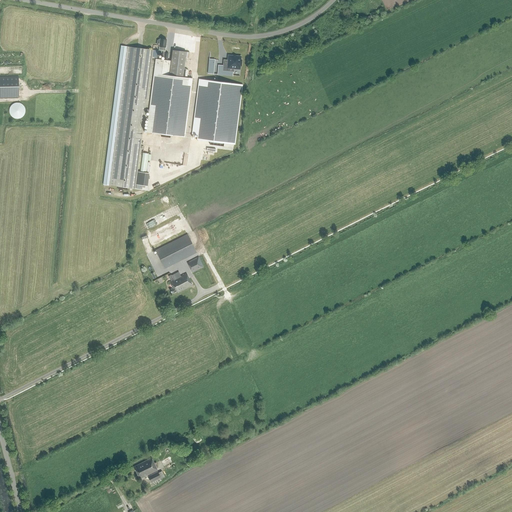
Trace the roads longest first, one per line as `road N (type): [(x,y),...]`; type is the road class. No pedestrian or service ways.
road 1 (unclassified): [(20,0),(254,36),(304,22),(332,0)]
road 2 (unclassified): [(219,285),(0,399)]
